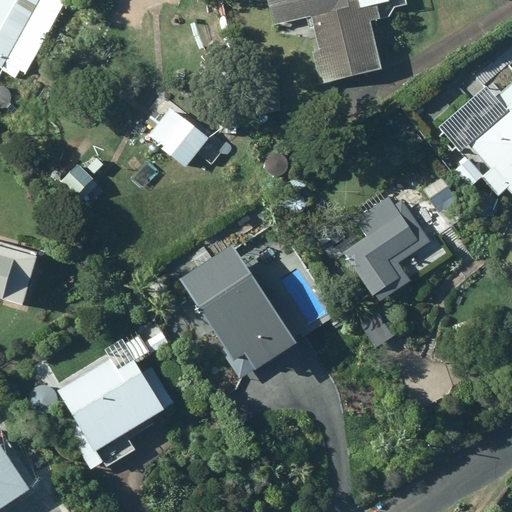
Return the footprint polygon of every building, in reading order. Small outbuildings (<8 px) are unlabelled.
[(0,0),(0,68),(17,78),(20,72),(26,75),(68,0),(0,0)] [(267,0),(274,26),(311,16),(320,51),(312,53),(320,85),(382,69),(370,21),(380,18),(376,5),(390,2),(389,0),(267,0)] [(281,110),(270,62),(245,67),(257,115),(281,110)] [(466,142),(511,194),(511,101),(471,136),(461,125),(449,136),(460,148),(466,142)] [(189,171),(214,137),(173,106),(150,136),(189,171)] [(452,169),(464,157),(454,149),(443,161),(452,169)] [(454,172),(469,188),(484,175),(469,159),(454,172)] [(79,161),(62,177),(78,194),(95,178),(79,161)] [(443,176),(421,192),(435,211),(456,195),(443,176)] [(342,254),(373,297),(375,296),(380,303),(411,281),(399,264),(430,242),(401,202),(394,207),(387,198),(355,220),(367,236),(342,254)] [(237,246),(182,278),(240,365),(251,358),(261,372),(302,345),(237,246)] [(35,258),(0,248),(0,300),(22,307),(35,258)] [(109,359),(57,391),(72,415),(61,422),(90,470),(131,446),(125,436),(165,411),(164,410),(174,403),(152,368),(142,374),(134,362),(117,372),(109,359)] [(0,510),(29,491),(0,446),(0,510)]
